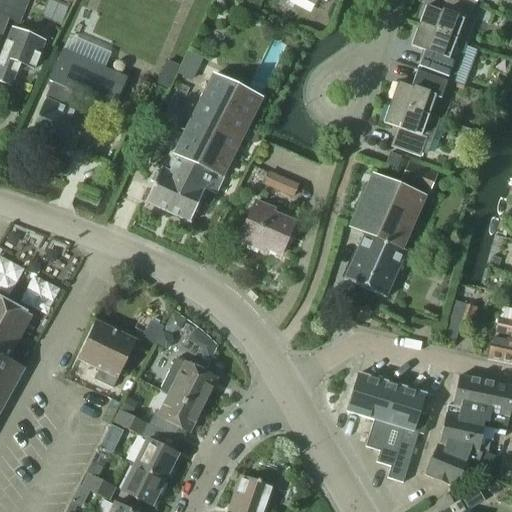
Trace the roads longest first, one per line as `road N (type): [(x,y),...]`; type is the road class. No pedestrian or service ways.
road 1 (tertiary): [(285,385),(197,286),(0,204)]
road 2 (residential): [(511,374),(357,343),(285,385)]
road 3 (residential): [(190,511),(251,417),(285,385)]
road 4 (residential): [(377,59),(360,117),(339,122),(321,110),(317,91),(336,71)]
road 5 (tertiary): [(359,511),(285,385)]
